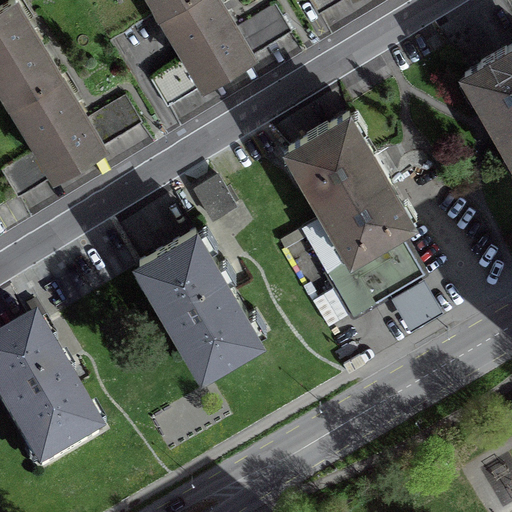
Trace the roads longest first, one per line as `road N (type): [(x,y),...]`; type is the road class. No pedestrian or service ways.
road 1 (residential): [(0,265),(439,0)]
road 2 (primary): [(511,328),(200,511)]
